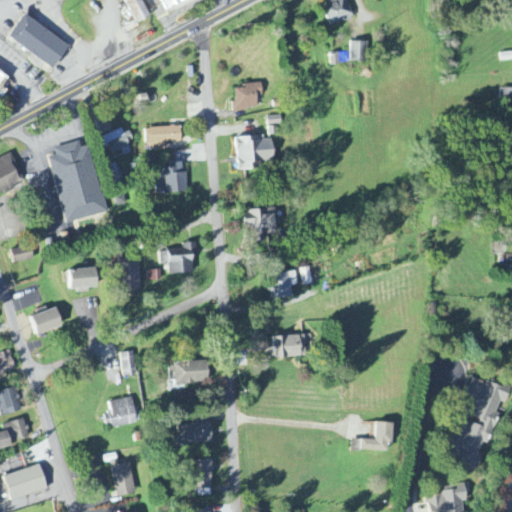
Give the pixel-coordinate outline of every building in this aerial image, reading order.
[(123,0),(134,26),(148,20),(139,0),(123,0)] [(192,0),(158,0),(164,13),(192,0)] [(343,0),(333,0),(320,7),(332,28),(353,17),(343,0)] [(52,71),(69,49),(26,15),(9,37),(52,71)] [(349,63),(367,63),(367,44),(350,43),(349,63)] [(0,96),(11,80),(0,72),(0,96)] [(258,110),(257,97),(262,97),(262,86),(234,87),(234,111),(258,110)] [(511,89),(500,89),(500,104),(511,104),(511,89)] [(147,152),(165,151),(164,144),(181,143),(181,128),(147,129),(147,152)] [(104,138),(110,156),(121,152),(123,157),(131,154),(128,143),(132,141),(128,129),(104,138)] [(236,139),(238,171),(261,170),(261,163),(274,163),(273,138),(236,139)] [(106,215),(90,146),(81,149),(79,143),(54,148),(56,156),(49,158),(64,224),(106,215)] [(0,160),(0,195),(25,184),(11,155),(0,160)] [(187,192),(184,163),(169,165),(170,170),(156,171),(158,195),(187,192)] [(276,236),(275,210),(243,211),(244,229),(253,229),(254,236),(276,236)] [(144,241),(148,255),(165,250),(161,236),(144,241)] [(169,276),(195,274),(193,244),(183,244),(183,250),(159,252),(160,266),(168,265),(169,276)] [(32,261),(30,248),(10,251),(13,264),(32,261)] [(140,291),(139,259),(122,260),(123,292),(140,291)] [(69,271),(70,290),(97,289),(96,270),(69,271)] [(147,282),(160,281),(160,271),(147,272),(147,282)] [(270,302),(293,299),(291,287),(297,287),(296,274),(267,277),(270,302)] [(56,309),(48,312),(47,310),(30,316),(37,336),(62,327),(56,309)] [(305,337),(273,338),(274,359),(305,358),(305,337)] [(0,375),(15,372),(10,352),(0,354),(0,375)] [(119,355),(122,378),(136,376),(133,352),(119,355)] [(208,362),(169,364),(170,385),(209,384),(208,362)] [(509,390),(476,378),(463,415),(479,421),(476,427),(460,421),(449,452),(457,455),(454,464),(476,472),(481,456),(478,455),(482,444),(487,446),(498,415),(495,414),(499,402),(504,404),(509,390)] [(0,392),(0,412),(1,418),(21,412),(15,388),(0,392)] [(194,402),(193,391),(175,393),(177,404),(194,402)] [(136,424),(132,399),(107,403),(109,414),(103,415),(106,429),(136,424)] [(178,446),(212,444),(210,417),(195,418),(195,424),(177,425),(178,446)] [(0,433),(0,447),(29,441),(24,420),(2,425),(4,432),(0,433)] [(393,445),(393,424),(375,423),(375,440),(352,440),(352,451),(387,451),(387,445),(393,445)] [(212,496),(210,460),(191,461),(192,497),(212,496)] [(4,477),(12,501),(48,490),(40,465),(4,477)] [(427,493),(428,511),(463,511),(462,503),(467,503),(465,489),(427,493)]
